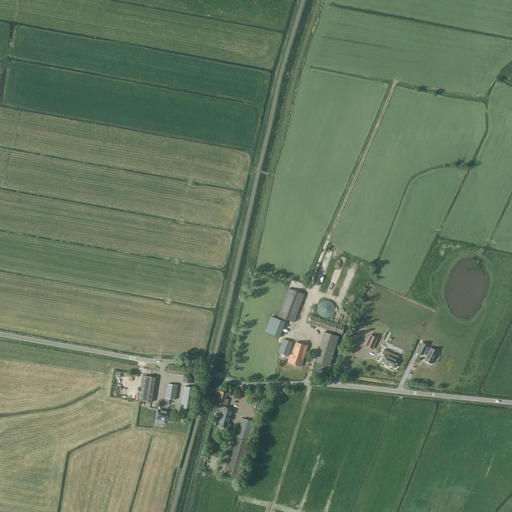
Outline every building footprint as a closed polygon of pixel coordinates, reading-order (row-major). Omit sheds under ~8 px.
[(288,288),(278,316),(294,323),(305,294),(288,288)] [(342,335),(345,326),(311,315),(308,324),(342,335)] [(285,322),(271,317),(265,332),(279,338),(285,322)] [(339,336),(324,332),(315,361),(330,366),(339,336)] [(370,335),(365,345),(373,348),(377,338),(370,335)] [(283,339),(278,353),(288,356),(293,342),(283,339)] [(287,363),(301,367),(308,346),(296,342),(292,355),(290,354),(287,363)] [(431,349),(427,347),(428,346),(422,343),(417,353),(423,356),(424,354),(427,356),(425,361),(432,364),(438,352),(431,348),(431,349)] [(395,368),(398,361),(384,354),(381,361),(395,368)] [(143,376),(140,394),(153,396),(155,377),(143,376)] [(167,384),(165,398),(175,400),(177,386),(167,384)] [(184,387),(179,413),(190,414),(194,388),(184,387)] [(220,391),(216,406),(222,407),(223,405),(227,406),(229,400),(226,399),(228,393),(220,391)] [(264,392),(248,393),(248,401),(252,401),(252,399),(264,398),(264,392)] [(153,396),(140,394),(139,400),(152,402),(153,396)] [(229,424),(233,409),(223,406),(220,418),(218,418),(217,420),(214,419),(213,420),(214,421),(213,425),(230,430),(231,424),(229,424)] [(157,419),(161,419),(161,420),(161,421),(163,422),(164,421),(164,420),(172,422),(173,412),(167,411),(167,412),(158,410),(157,419)] [(251,442),(257,423),(241,418),(240,422),(241,423),(237,438),(234,437),(224,472),(240,477),(250,442),(251,442)] [(234,481),(236,476),(226,473),(224,478),(234,481)]
